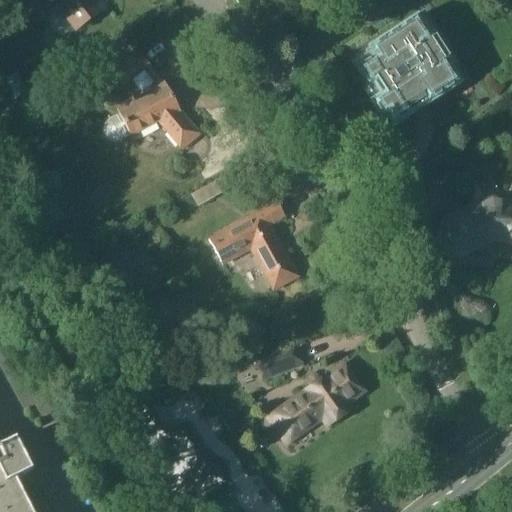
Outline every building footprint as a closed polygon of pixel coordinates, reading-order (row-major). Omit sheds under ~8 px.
[(92,0),(28,0),(24,2),(22,0),(0,0),(0,10),(4,18),(23,7),(34,27),(46,21),(40,7),(49,0),(51,0),(76,31),(102,12),(92,0)] [(373,87),(380,98),(370,104),(383,123),(388,120),(393,129),(413,117),(407,108),(422,98),(428,107),(461,85),(449,67),(452,65),(444,53),(448,51),(443,44),(439,46),(432,34),(429,36),(417,18),(368,50),(373,59),(351,74),(364,93),(373,87)] [(123,87),(131,81),(149,66),(139,54),(114,76),(123,87)] [(116,111),(119,116),(109,121),(104,126),(103,133),(107,139),(113,142),(120,141),(130,136),(155,123),(161,125),(182,149),(198,136),(179,114),(180,113),(165,85),(149,66),(131,81),(143,96),(138,99),(137,98),(130,102),(130,103),(116,111)] [(99,89),(113,79),(107,71),(93,81),(99,89)] [(192,197),(197,208),(234,187),(228,177),(192,197)] [(511,204),(493,199),(444,223),(439,238),(446,252),(461,257),(497,240),(511,245),(511,204)] [(270,225),(285,217),(278,203),(209,241),(223,265),(251,250),(274,291),(298,278),(270,225)] [(0,332),(11,326),(5,316),(0,318),(0,332)] [(11,326),(0,332),(0,345),(17,337),(11,326)] [(0,359),(22,347),(17,337),(0,345),(0,359)] [(295,343),(256,358),(264,380),(296,368),(292,358),(299,355),(295,343)] [(28,357),(22,347),(0,359),(0,364),(3,371),(28,357)] [(28,357),(3,371),(9,381),(34,368),(28,357)] [(39,378),(34,368),(9,381),(15,392),(39,378)] [(350,372),(334,384),(329,376),(270,418),(288,443),(325,416),(330,423),(338,417),(339,418),(353,408),(350,403),(359,396),(361,395),(362,392),(362,390),(361,388),(350,372)] [(45,388),(39,378),(15,392),(20,402),(45,388)] [(45,388),(20,402),(25,411),(36,405),(50,398),(45,388)] [(50,398),(36,405),(43,418),(57,411),(50,398)] [(216,488),(231,477),(215,456),(212,458),(188,424),(171,436),(145,400),(134,408),(132,405),(122,412),(155,458),(162,453),(186,488),(206,474),(216,488)] [(0,511),(31,511),(15,480),(32,472),(16,440),(0,448),(0,453),(4,462),(0,464),(0,511)]
